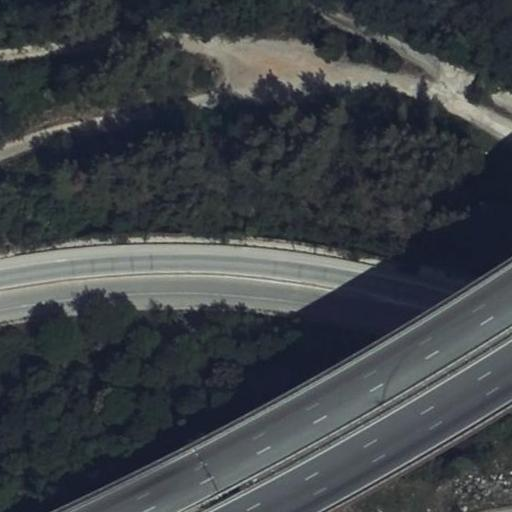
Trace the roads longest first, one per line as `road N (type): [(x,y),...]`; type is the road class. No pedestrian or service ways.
road 1 (motorway): [(511,289),(352,388),(124,511)]
road 2 (secondary): [(391,300),(327,275),(250,261),(110,263),(0,278)]
road 3 (secondary): [(0,309),(143,291),(391,300)]
road 4 (motorway): [(258,511),(511,363)]
road 5 (secondary): [(511,334),(391,300)]
